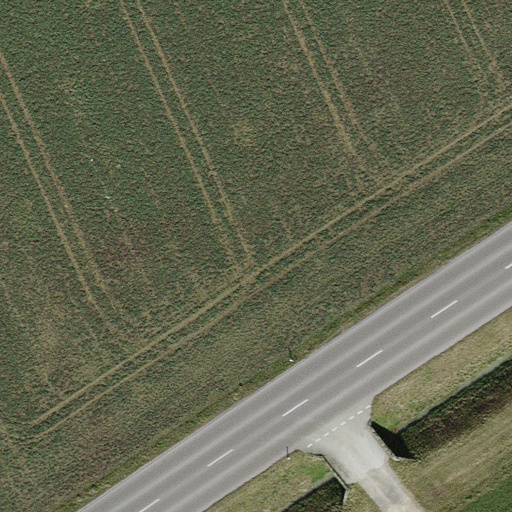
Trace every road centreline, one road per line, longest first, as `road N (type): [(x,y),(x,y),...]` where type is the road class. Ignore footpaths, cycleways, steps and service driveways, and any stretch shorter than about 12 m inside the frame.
road 1 (secondary): [(140,511),(511,262)]
road 2 (track): [(413,511),(320,388)]
road 3 (track): [(392,511),(511,432)]
